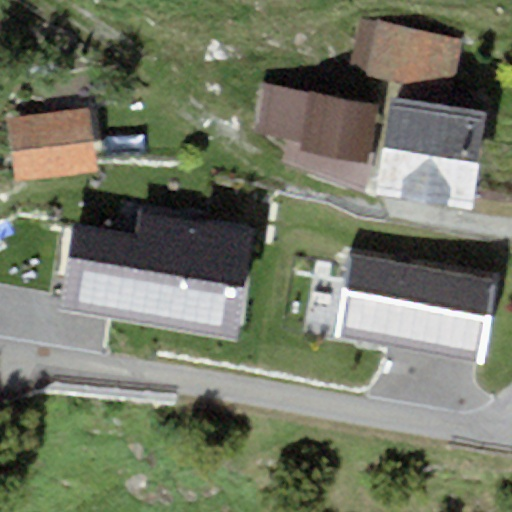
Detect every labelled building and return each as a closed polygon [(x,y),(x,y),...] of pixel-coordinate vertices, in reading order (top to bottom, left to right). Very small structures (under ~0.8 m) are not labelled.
[(462,41),(378,23),(367,74),(450,92),(462,41)] [(374,105),(261,83),(251,136),(286,145),(281,163),(362,192),(374,105)] [(487,111),(390,97),(376,194),(473,208),(487,111)] [(90,108),(8,119),(17,180),(98,169),(90,108)] [(239,349),(261,220),(145,200),(140,225),(74,214),(56,318),(239,349)] [(505,275),(345,248),(328,343),(489,370),(505,275)]
